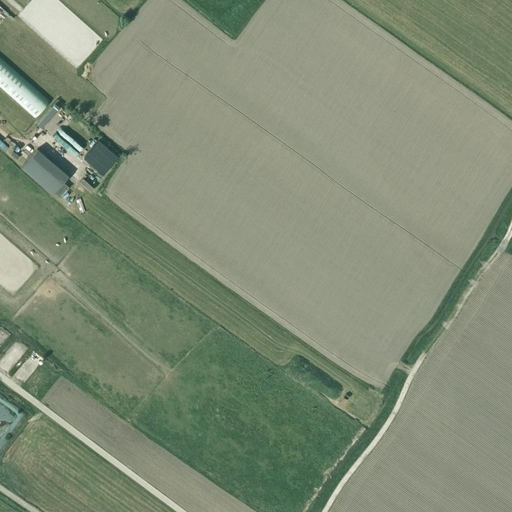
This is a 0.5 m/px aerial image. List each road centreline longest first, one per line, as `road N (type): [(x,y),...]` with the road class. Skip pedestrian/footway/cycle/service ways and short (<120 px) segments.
road 1 (track): [(323,511),(511,227)]
road 2 (track): [(0,376),(182,511)]
